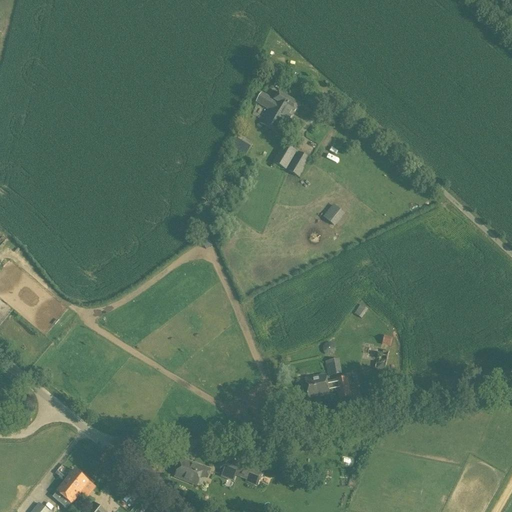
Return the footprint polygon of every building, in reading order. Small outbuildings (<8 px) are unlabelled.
[(300,104),(280,92),(275,100),(262,92),(257,101),(269,109),(261,123),(280,134),(287,123),(288,124),(300,104)] [(236,134),(230,147),(246,155),(252,142),(236,134)] [(286,170),(297,151),(284,144),(273,162),(286,170)] [(300,178),(310,159),(298,152),(287,171),(300,178)] [(335,226),(345,214),(334,205),(323,217),(335,226)] [(362,318),(367,310),(360,305),(355,314),(362,318)] [(383,337),(381,346),(382,346),(390,347),(392,339),(383,337)] [(340,373),(339,360),(325,361),(326,374),(340,373)] [(328,384),(326,376),(306,379),(310,397),(330,394),(329,392),(339,391),(340,399),(352,397),(348,376),(335,379),(336,382),(328,384)] [(208,478),(211,469),(183,458),(176,476),(197,485),(201,476),(208,478)] [(235,474),(239,464),(226,459),(222,469),(235,474)] [(57,491),(73,503),(90,481),(75,469),(57,491)] [(108,511),(94,501),(85,511),(108,511)]
